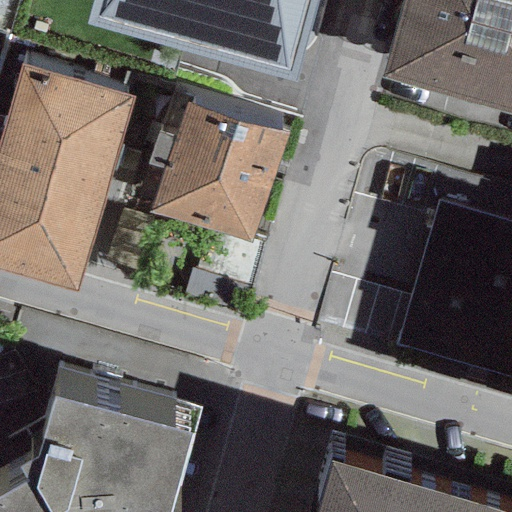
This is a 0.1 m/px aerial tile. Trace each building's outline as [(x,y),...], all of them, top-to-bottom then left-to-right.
[(322,0),(78,0),(72,23),(300,84),(322,0)] [(511,0),(400,0),(379,75),(511,113),(511,0)] [(132,96),(21,62),(27,41),(10,35),(0,68),(0,116),(5,118),(0,133),(0,264),(74,287),(132,96)] [(286,130),(184,100),(187,91),(171,87),(138,196),(150,200),(148,207),(253,238),(286,130)] [(511,378),(511,226),(437,203),(394,343),(511,378)] [(187,425),(53,389),(35,448),(0,466),(0,511),(181,511),(170,508),(187,425)] [(511,511),(327,457),(310,511),(511,511)]
